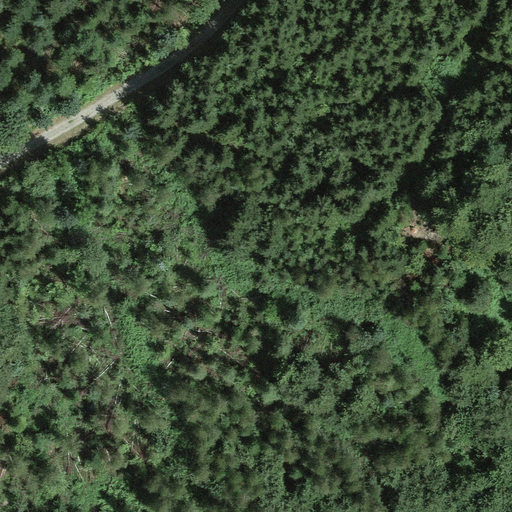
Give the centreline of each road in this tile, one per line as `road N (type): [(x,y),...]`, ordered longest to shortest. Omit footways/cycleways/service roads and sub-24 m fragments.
road 1 (track): [(0,161),(144,80),(235,0)]
road 2 (track): [(356,216),(412,169),(456,94),(494,0)]
